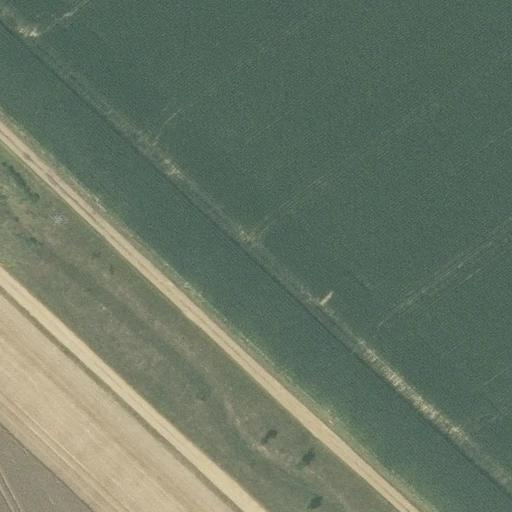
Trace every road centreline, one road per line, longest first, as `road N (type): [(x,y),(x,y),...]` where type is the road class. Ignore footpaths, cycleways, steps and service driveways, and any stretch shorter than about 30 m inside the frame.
road 1 (track): [(0,134),(405,511)]
road 2 (track): [(0,268),(257,511)]
